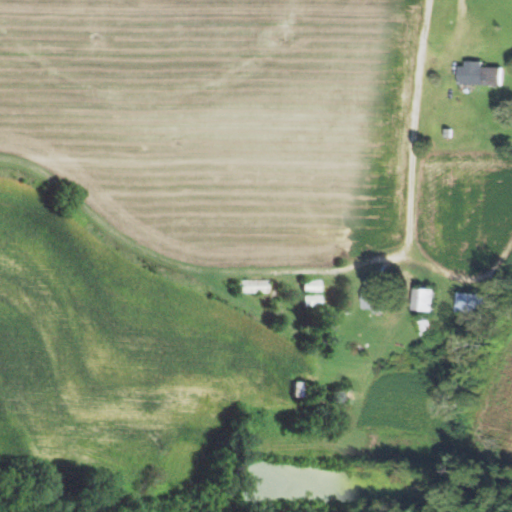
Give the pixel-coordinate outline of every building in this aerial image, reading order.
[(503,67),(484,67),(484,63),(461,63),(461,85),(503,85),(503,67)] [(266,279),(233,280),(234,293),(266,292),(266,279)] [(384,311),(385,279),(367,279),(366,310),(384,311)] [(416,310),(437,311),(438,289),(417,288),(416,310)] [(488,313),(489,294),(459,292),(458,312),(488,313)] [(339,407),(350,407),(349,396),(346,396),(346,399),(339,399),(339,407)]
